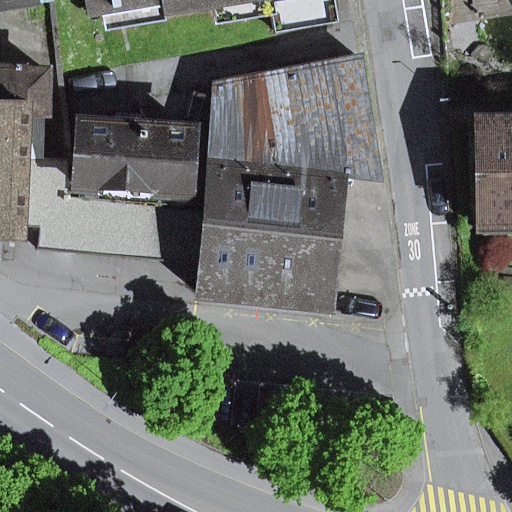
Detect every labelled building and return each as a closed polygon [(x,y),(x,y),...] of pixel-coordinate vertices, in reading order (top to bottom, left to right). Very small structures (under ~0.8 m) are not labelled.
[(0,0),(0,13),(39,7),(37,0),(0,0)] [(337,23),(333,0),(86,0),(88,13),(102,11),(162,1),(164,13),(212,5),(241,0),(270,0),(273,16),(276,33),(337,23)] [(215,25),(273,16),(270,0),(241,0),(212,5),(215,25)] [(106,32),(166,22),(164,13),(162,1),(102,11),(106,32)] [(379,181),(359,59),(218,87),(211,164),(345,178),(379,181)] [(0,236),(19,237),(19,228),(22,157),(24,114),(46,115),(46,72),(0,70),(0,236)] [(511,121),(477,122),(478,227),(511,226),(511,121)] [(82,124),(78,186),(189,193),(193,132),(82,124)] [(38,250),(201,265),(206,215),(69,200),(65,163),(22,157),(19,228),(39,228),(38,250)] [(197,294),(332,309),(345,178),(211,164),(206,215),(201,265),(197,294)]
